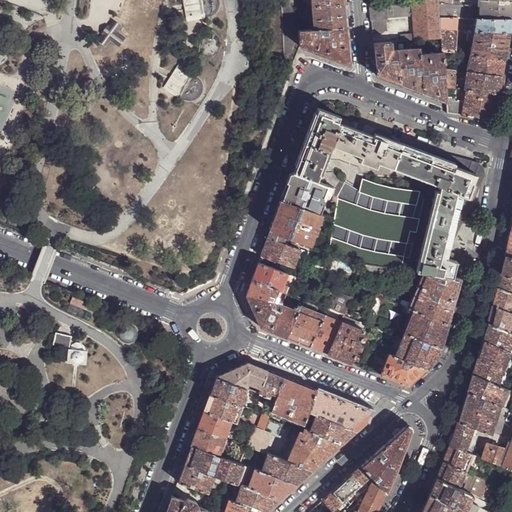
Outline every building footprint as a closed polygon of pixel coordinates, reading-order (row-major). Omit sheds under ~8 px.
[(202,0),(182,0),(186,22),(205,18),(202,0)] [(402,42),(442,38),(441,31),(440,18),(438,0),(423,0),(421,0),(370,5),(372,28),(372,36),(377,35),(377,33),(386,32),(385,20),(387,20),(387,17),(413,15),(414,34),(401,35),(402,42)] [(438,0),(440,18),(511,18),(511,15),(511,0),(480,0),(480,5),(467,5),(463,4),(454,4),(453,0),(438,0)] [(328,29),(346,29),(345,17),(344,5),(311,7),(313,30),(328,29)] [(511,18),(440,18),(441,31),(457,30),(460,31),(509,31),(511,24),(511,18)] [(110,28),(108,27),(106,30),(103,33),(105,34),(100,41),(105,44),(110,39),(118,46),(122,40),(114,33),(119,26),(115,23),(110,28)] [(306,30),(305,30),(305,24),(299,24),(300,46),(316,52),(325,56),(329,47),(328,29),(313,30),(306,30)] [(350,64),(346,29),(328,29),(329,47),(325,56),(341,62),(349,65),(350,64)] [(457,30),(441,31),(442,38),(443,51),(449,52),(455,53),(457,30)] [(459,40),(472,41),(469,55),(505,59),(506,53),(508,38),(509,31),(460,31),(459,40)] [(178,41),(176,41),(174,49),(184,51),(186,39),(179,37),(178,41)] [(392,51),(392,43),(373,45),(376,76),(388,80),(398,85),(397,50),(392,51)] [(420,48),(397,50),(398,85),(412,90),(423,94),(420,54),(420,48)] [(429,54),(420,54),(423,94),(434,98),(446,103),(446,97),(445,87),(444,70),(443,52),(429,54)] [(469,55),(467,72),(502,76),(503,68),(505,59),(469,55)] [(194,75),(177,64),(163,88),(181,99),(194,75)] [(451,70),(444,70),(445,87),(456,89),(459,89),(459,83),(458,83),(459,71),(451,70)] [(467,72),(463,89),(466,90),(499,94),(500,86),(502,76),(467,72)] [(456,89),(445,87),(446,97),(455,97),(456,89)] [(455,97),(446,97),(446,103),(446,114),(462,116),(462,117),(494,120),(496,106),(499,94),(466,90),(464,103),(455,101),(455,97)] [(406,244),(407,243),(412,244),(409,259),(403,258),(403,257),(375,253),(360,249),(331,238),(328,252),(331,253),(363,265),(364,265),(386,269),(391,269),(423,274),(452,278),(455,268),(457,259),(457,258),(455,257),(447,255),(449,245),(455,223),(459,205),(462,196),(467,198),(472,184),(474,179),(476,175),(407,149),(402,143),(396,138),(378,131),(375,137),(356,130),(358,123),(318,108),(307,137),(294,173),(317,182),(319,175),(318,175),(329,145),(332,146),(361,157),(359,162),(376,168),(378,163),(423,180),(425,185),(429,194),(436,202),(423,199),(423,200),(418,219),(384,214),(369,211),(348,203),(337,197),(333,225),(342,229),(362,236),(378,240),(406,244)] [(329,145),(318,175),(319,175),(321,176),(332,146),(329,145)] [(287,188),(282,200),(320,214),(323,205),(321,204),(325,193),(331,195),(334,189),(317,182),(294,173),(292,173),(287,188)] [(362,179),(359,192),(372,197),(386,201),(416,206),(419,192),(390,188),(376,185),(362,179)] [(384,214),(418,219),(423,200),(419,192),(416,206),(386,201),(372,197),(359,192),(348,203),(369,211),(384,214)] [(276,217),(271,231),(286,237),(293,239),(300,242),(304,243),(310,246),(322,214),(320,214),(282,200),(276,217)] [(342,229),(333,225),(331,234),(331,238),(360,249),(375,253),(403,257),(403,258),(409,259),(412,244),(407,243),(406,244),(378,240),(362,236),(342,229)] [(271,231),(268,237),(260,259),(258,263),(278,271),(281,264),(294,268),(301,250),(298,249),(291,246),(284,243),(286,237),(271,231)] [(300,242),(293,239),(291,246),(298,249),(299,246),(300,242)] [(328,252),(319,249),(317,254),(329,258),(331,253),(328,252)] [(511,258),(504,256),(502,266),(500,273),(511,278),(511,258)] [(253,277),(252,280),(279,290),(282,291),(288,274),(278,271),(258,263),(253,277)] [(364,265),(362,270),(382,277),(386,269),(364,265)] [(391,269),(386,269),(382,277),(375,298),(381,300),(391,269)] [(511,294),(511,278),(500,273),(498,282),(496,288),(511,294)] [(423,274),(419,286),(455,300),(458,291),(461,280),(452,278),(423,274)] [(261,327),(271,331),(281,305),(275,302),(279,290),(252,280),(246,296),(255,314),(261,327)] [(419,286),(410,310),(449,323),(451,313),(455,300),(419,286)] [(511,294),(496,288),(494,296),(492,305),(511,313),(511,294)] [(331,294),(323,315),(310,347),(317,350),(328,354),(340,322),(343,315),(350,297),(333,291),(331,294)] [(72,298),(70,304),(93,314),(96,308),(72,298)] [(381,300),(375,298),(367,321),(371,323),(372,323),(381,300)] [(281,305),(271,331),(277,334),(287,338),(298,311),(281,305)] [(511,332),(511,313),(492,305),(490,315),(488,322),(511,332)] [(323,315),(300,306),(298,311),(287,338),(299,342),(310,347),(323,315)] [(410,310),(402,307),(400,313),(408,316),(410,310)] [(408,316),(402,334),(442,348),(445,336),(449,323),(410,310),(408,316)] [(360,322),(343,315),(340,322),(357,328),(360,322)] [(359,342),(366,323),(360,320),(360,322),(357,328),(340,322),(328,354),(338,358),(351,363),(352,360),(355,354),(356,350),(358,344),(359,342)] [(371,323),(367,321),(366,323),(359,342),(364,344),(367,337),(370,330),(369,330),(371,323)] [(508,351),(511,343),(511,332),(488,322),(485,331),(483,339),(508,351)] [(53,344),(69,348),(72,336),(62,333),(56,332),(53,344)] [(402,334),(394,356),(426,368),(435,360),(438,358),(442,348),(402,334)] [(503,368),(510,352),(508,351),(483,339),(480,349),(477,356),(503,368)] [(69,349),(87,351),(86,347),(83,344),(79,342),(75,343),(71,345),(69,349)] [(86,363),(87,351),(69,349),(67,362),(86,363)] [(511,352),(510,352),(503,368),(509,370),(511,362),(511,352)] [(394,356),(388,353),(381,375),(407,385),(418,376),(426,368),(394,356)] [(499,385),(503,368),(477,356),(475,366),(472,373),(499,385)] [(216,376),(216,377),(246,387),(248,383),(261,388),(268,370),(257,365),(248,362),(216,376)] [(503,368),(499,385),(507,389),(511,371),(509,370),(503,368)] [(274,372),(268,370),(261,388),(259,392),(270,396),(271,390),(277,393),(284,376),(274,372)] [(467,391),(500,406),(505,408),(511,391),(507,389),(499,385),(472,373),(470,382),(467,391)] [(278,417),(280,413),(294,419),(293,423),(302,426),(308,410),(316,389),(300,382),(284,376),(277,393),(270,413),(278,417)] [(246,387),(216,377),(213,387),(210,393),(240,404),(246,387)] [(245,405),(251,389),(246,387),(240,404),(242,404),(245,405)] [(370,410),(316,389),(308,410),(315,413),(357,429),(364,423),(366,421),(370,410)] [(490,434),(497,415),(500,406),(467,391),(463,405),(461,409),(457,422),(451,440),(450,445),(471,454),(477,435),(472,433),(474,427),(490,434)] [(237,421),(242,404),(240,404),(210,393),(207,404),(204,409),(231,419),(237,421)] [(225,437),(231,419),(204,409),(200,420),(198,427),(225,437)] [(268,418),(269,414),(264,412),(258,427),(264,430),(268,418)] [(351,435),(357,429),(315,413),(309,429),(342,443),(351,435)] [(247,445),(264,451),(270,434),(272,435),(277,436),(278,434),(282,424),(268,418),(264,430),(258,427),(254,426),(254,427),(247,445)] [(405,426),(361,465),(371,475),(374,479),(386,492),(398,462),(411,430),(411,428),(410,426),(409,426),(407,426),(405,426)] [(230,445),(223,443),(225,437),(198,427),(194,438),(191,445),(217,454),(221,456),(225,457),(230,445)] [(327,456),(342,443),(309,429),(304,427),(303,431),(299,430),(299,431),(287,460),(312,469),(327,456)] [(281,458),(287,460),(299,431),(293,429),(289,438),(288,440),(281,458)] [(264,451),(266,452),(272,435),(270,434),(264,451)] [(511,436),(503,463),(499,462),(503,448),(487,443),(483,458),(511,470),(511,436)] [(244,464),(241,463),(225,457),(221,456),(220,458),(216,457),(217,454),(191,445),(188,454),(185,463),(210,472),(211,469),(215,471),(214,474),(221,476),(228,479),(232,480),(237,482),(244,464)] [(466,471),(473,455),(471,454),(450,445),(446,456),(443,462),(466,471)] [(305,475),(312,469),(287,460),(281,458),(269,453),(263,471),(296,484),(305,475)] [(459,488),(466,471),(443,462),(440,471),(437,478),(459,488)] [(208,491),(214,474),(210,472),(185,463),(180,474),(178,480),(208,491)] [(371,475),(361,465),(344,481),(322,500),(331,511),(371,475)] [(249,486),(256,468),(250,467),(243,484),(249,486)] [(289,490),(296,484),(263,471),(256,468),(249,486),(280,498),(289,490)] [(226,485),(228,479),(221,476),(219,482),(226,485)] [(487,502),(473,495),(459,488),(437,478),(433,486),(430,494),(458,509),(463,511),(475,511),(479,505),(481,506),(485,505),(487,502)] [(228,493),(232,480),(228,479),(226,485),(223,493),(221,497),(224,497),(226,492),(228,493)] [(376,511),(386,492),(374,479),(357,511),(376,511)] [(264,511),(273,504),(280,498),(249,486),(243,484),(242,484),(236,502),(262,511),(264,511)] [(456,511),(458,509),(430,494),(426,504),(422,511),(456,511)] [(209,511),(210,509),(199,505),(197,500),(188,497),(183,500),(172,496),(168,506),(166,511),(209,511)] [(224,497),(221,497),(215,511),(224,511),(229,499),(224,497)] [(262,511),(236,502),(229,499),(224,511),(262,511)]
